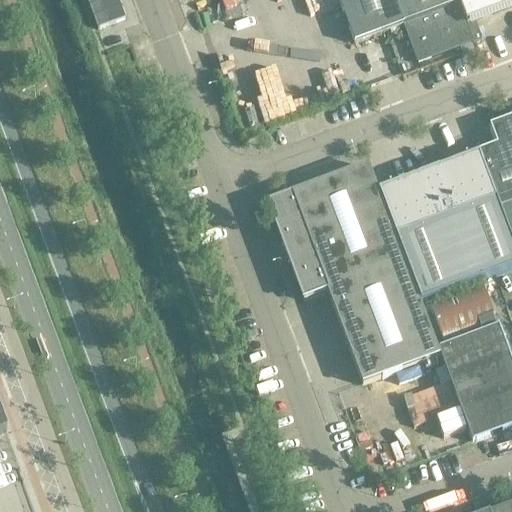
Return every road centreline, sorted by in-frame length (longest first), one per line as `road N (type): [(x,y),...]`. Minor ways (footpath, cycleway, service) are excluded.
road 1 (primary): [(158,511),(0,101)]
road 2 (unclassified): [(344,511),(224,181)]
road 3 (unclassified): [(224,181),(511,73)]
road 4 (primary): [(0,233),(105,511)]
road 5 (unclassified): [(0,312),(73,511)]
road 6 (unclassified): [(224,181),(153,0)]
